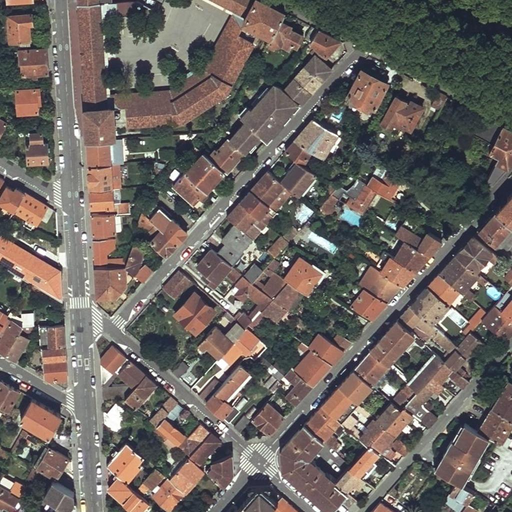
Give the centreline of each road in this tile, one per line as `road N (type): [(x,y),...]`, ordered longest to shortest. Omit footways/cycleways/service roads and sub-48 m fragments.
road 1 (residential): [(113,330),(381,22)]
road 2 (residential): [(259,461),(511,176)]
road 3 (residential): [(363,511),(511,341)]
road 4 (residential): [(113,330),(259,461)]
road 5 (residential): [(60,0),(73,194)]
road 6 (secondary): [(381,22),(511,91)]
road 7 (residential): [(73,194),(80,315)]
